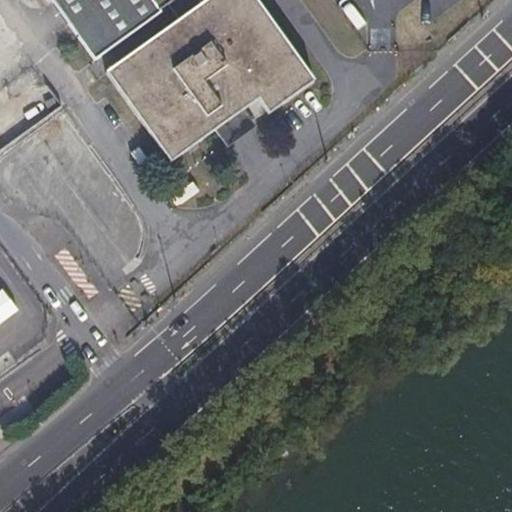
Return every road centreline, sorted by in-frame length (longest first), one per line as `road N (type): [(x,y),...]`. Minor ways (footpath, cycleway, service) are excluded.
road 1 (primary): [(67,511),(511,96)]
road 2 (primary): [(511,35),(134,378)]
road 3 (unclassified): [(0,226),(83,335),(134,378)]
road 4 (primary): [(134,378),(0,491)]
